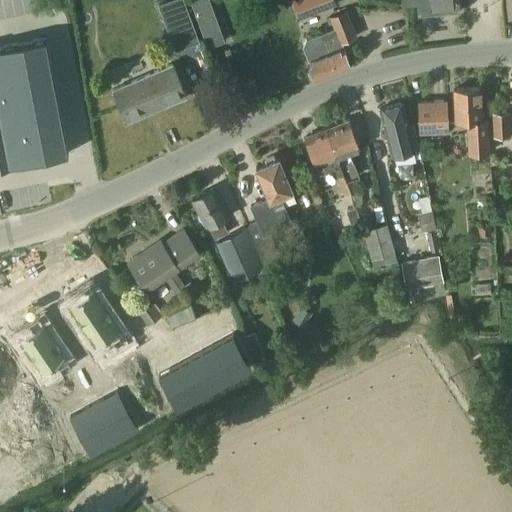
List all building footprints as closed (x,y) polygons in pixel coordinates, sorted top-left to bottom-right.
[(172,0),(160,5),(176,49),(198,41),(182,0),(172,0)] [(337,3),(335,0),(292,0),(299,17),(337,3)] [(400,0),(401,3),(418,1),(419,12),(459,8),(457,0),(400,0)] [(305,40),(303,46),(315,79),(351,65),(342,42),(356,36),(346,10),(330,16),(335,29),(320,35),(305,40)] [(217,23),(201,29),(207,45),(223,39),(217,23)] [(45,38),(0,46),(0,166),(68,153),(45,38)] [(172,64),(113,90),(126,122),(186,96),(172,64)] [(488,152),(487,128),(486,119),(482,119),(480,88),(454,89),(455,121),(468,120),(469,153),(488,152)] [(418,102),(419,133),(448,131),(446,101),(418,102)] [(416,149),(410,130),(403,102),(380,108),(393,156),(416,149)] [(491,113),(493,137),(510,136),(508,112),(491,113)] [(359,175),(349,148),(358,144),(348,121),(327,130),(353,192),(358,190),(353,176),(359,175)] [(344,195),(351,193),(353,192),(327,130),(306,138),(317,165),(321,174),(335,169),(344,195)] [(266,159),(266,163),(256,167),(269,197),(249,205),(263,235),(293,224),(280,196),(293,190),(279,157),(276,158),(274,155),(266,159)] [(219,240),(230,234),(222,219),(227,217),(211,188),(193,198),(206,223),(208,221),(210,226),(219,240)] [(346,210),(352,226),(361,222),(356,206),(346,210)] [(432,210),(421,213),(425,231),(427,230),(435,229),(436,228),(432,210)] [(363,229),(372,259),(374,266),(397,259),(395,252),(386,222),(363,229)] [(478,224),(479,237),(491,237),(490,224),(478,224)] [(245,225),(230,234),(219,240),(216,242),(234,282),(263,265),(245,225)] [(161,240),(130,262),(148,288),(151,286),(153,285),(164,277),(175,292),(185,285),(174,270),(200,252),(183,229),(164,243),(161,240)] [(435,229),(427,230),(431,251),(439,250),(435,229)] [(439,255),(401,262),(409,300),(446,293),(439,255)] [(93,286),(73,298),(102,344),(122,332),(93,286)] [(135,306),(148,325),(162,315),(149,296),(135,306)] [(171,326),(196,317),(191,303),(166,312),(171,326)] [(302,306),(293,320),(302,325),(310,311),(302,306)] [(50,324),(28,339),(53,375),(75,359),(50,324)] [(245,334),(255,357),(264,353),(254,330),(245,334)] [(229,340),(180,362),(197,400),(246,378),(229,340)] [(2,352),(0,353),(0,390),(10,403),(30,388),(2,352)] [(122,419),(88,442),(100,459),(134,436),(122,419)] [(74,449),(36,475),(49,494),(87,468),(74,449)] [(20,483),(0,492),(0,511),(2,511),(29,500),(20,483)]
